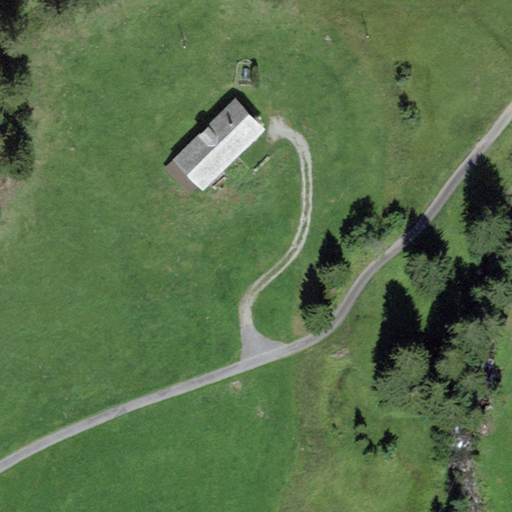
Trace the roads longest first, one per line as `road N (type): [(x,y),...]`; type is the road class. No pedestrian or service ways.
road 1 (track): [(511,114),(430,218),(377,262),(337,319),(288,350),(61,433),(0,468)]
road 2 (track): [(264,142),(281,136),(297,143),(308,167),(303,238),(258,288),(249,312),(252,329),(288,350)]
